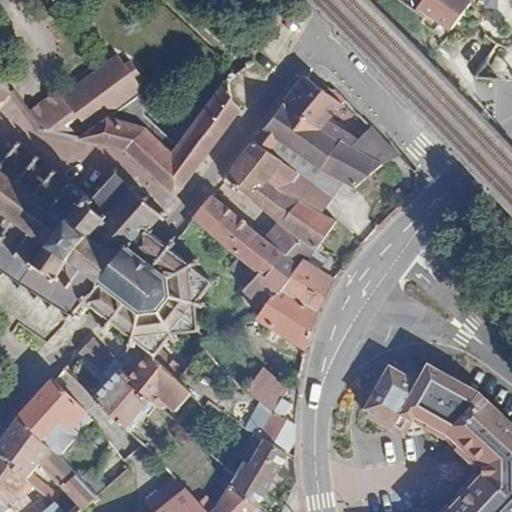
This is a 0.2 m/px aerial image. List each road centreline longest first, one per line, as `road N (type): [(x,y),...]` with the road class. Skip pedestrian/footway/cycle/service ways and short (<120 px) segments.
road 1 (residential): [(0,418),(179,211),(313,35)]
road 2 (tertiary): [(361,299),(327,361),(321,390),(322,511)]
road 3 (residential): [(313,35),(457,184)]
